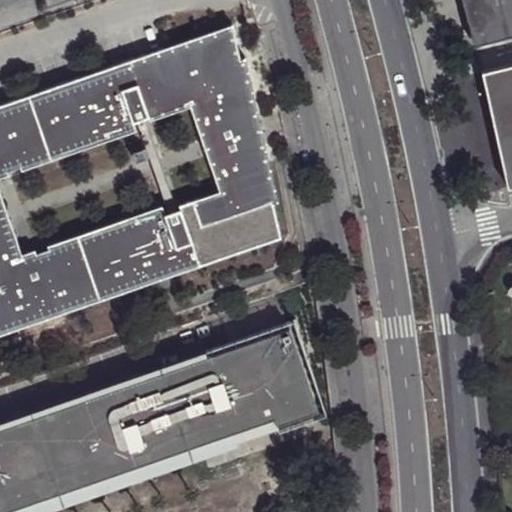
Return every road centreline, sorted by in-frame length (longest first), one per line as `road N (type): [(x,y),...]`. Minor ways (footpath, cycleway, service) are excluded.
road 1 (unclassified): [(278,0),(324,180),(349,326),(366,511)]
road 2 (secondary): [(330,0),(387,253),(415,511)]
road 3 (secondary): [(468,511),(439,235)]
road 4 (secondary): [(439,235),(383,0)]
